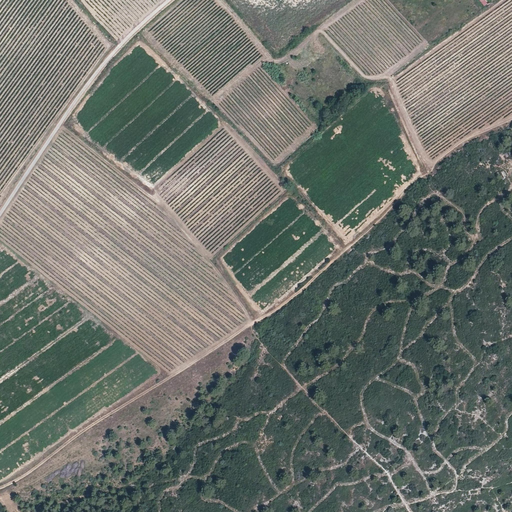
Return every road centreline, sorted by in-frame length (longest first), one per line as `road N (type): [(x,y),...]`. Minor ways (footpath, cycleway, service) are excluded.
road 1 (track): [(511,119),(447,153),(273,313),(0,486)]
road 2 (unclassified): [(0,212),(103,63),(167,0)]
